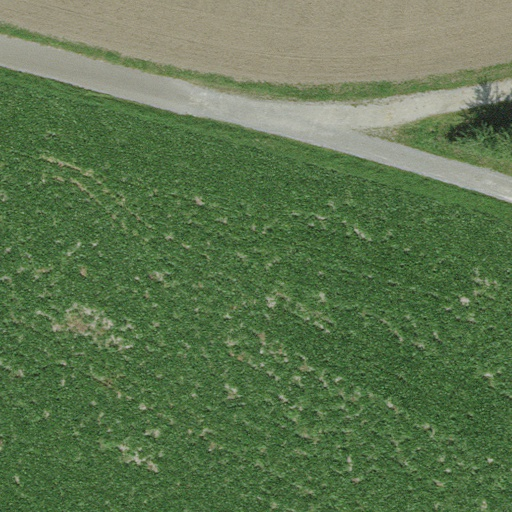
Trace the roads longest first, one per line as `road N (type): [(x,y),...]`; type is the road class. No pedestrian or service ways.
road 1 (track): [(511,193),(314,126),(195,99)]
road 2 (track): [(0,47),(195,99)]
road 3 (track): [(314,126),(511,91)]
